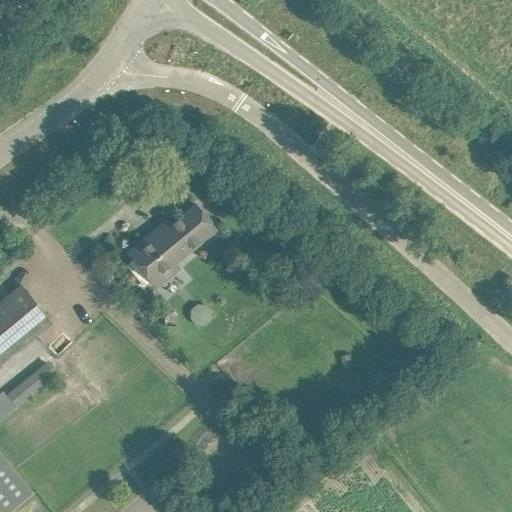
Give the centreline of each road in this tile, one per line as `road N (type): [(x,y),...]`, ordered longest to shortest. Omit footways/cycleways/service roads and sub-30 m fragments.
road 1 (unclassified): [(511,342),(238,102),(190,79),(105,69)]
road 2 (tertiary): [(153,0),(463,200)]
road 3 (tertiary): [(463,200),(221,0)]
road 4 (tertiary): [(0,151),(105,69)]
